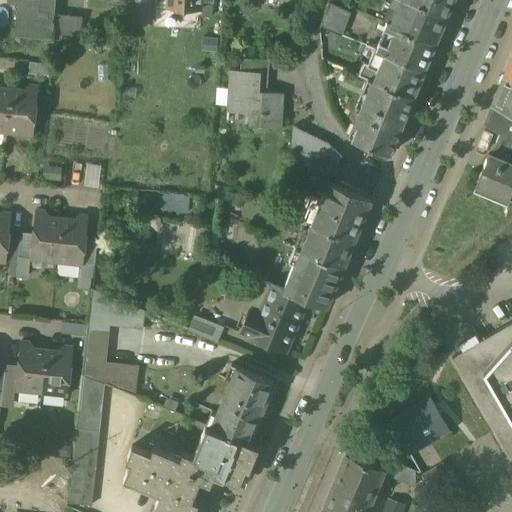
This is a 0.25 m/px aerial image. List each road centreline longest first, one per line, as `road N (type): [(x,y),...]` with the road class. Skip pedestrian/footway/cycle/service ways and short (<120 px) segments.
road 1 (tertiary): [(278,511),(492,0)]
road 2 (residential): [(352,147),(313,64),(308,0)]
